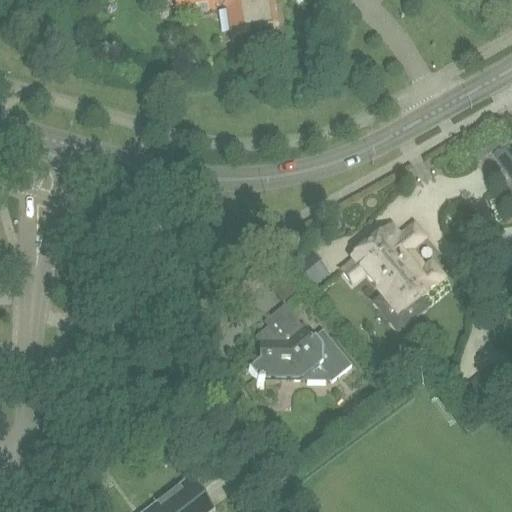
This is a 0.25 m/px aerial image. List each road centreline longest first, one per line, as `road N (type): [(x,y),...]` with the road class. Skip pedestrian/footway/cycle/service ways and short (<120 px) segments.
road 1 (tertiary): [(77,148),(195,178),(269,178),(342,160),(439,110)]
road 2 (residential): [(26,454),(35,271)]
road 3 (residential): [(439,110),(402,47),(350,0)]
road 4 (residential): [(40,137),(28,184),(26,250),(35,271)]
road 5 (residential): [(35,271),(48,253),(77,148)]
